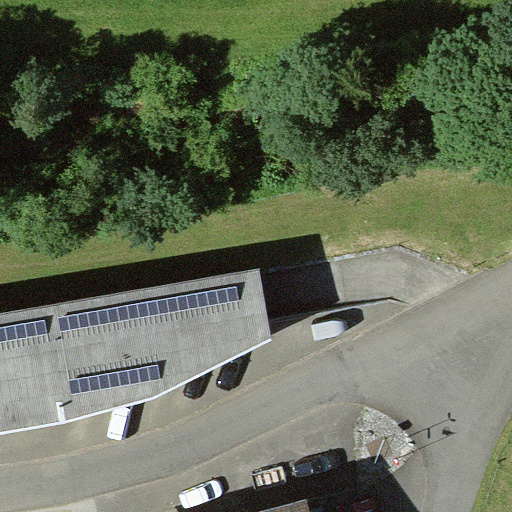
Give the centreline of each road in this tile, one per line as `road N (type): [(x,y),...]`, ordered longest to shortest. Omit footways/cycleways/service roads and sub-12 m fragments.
road 1 (residential): [(0,491),(167,462),(408,363),(490,360)]
road 2 (residential): [(439,511),(490,360)]
